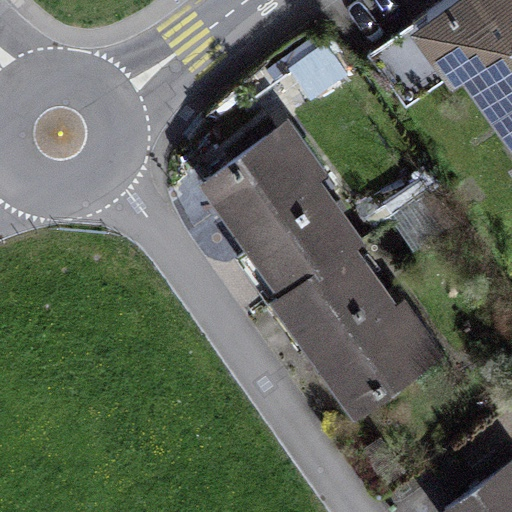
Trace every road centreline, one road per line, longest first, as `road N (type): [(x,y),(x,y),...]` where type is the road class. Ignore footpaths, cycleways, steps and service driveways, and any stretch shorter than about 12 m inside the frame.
road 1 (residential): [(106,166),(355,511)]
road 2 (residential): [(107,99),(257,0)]
